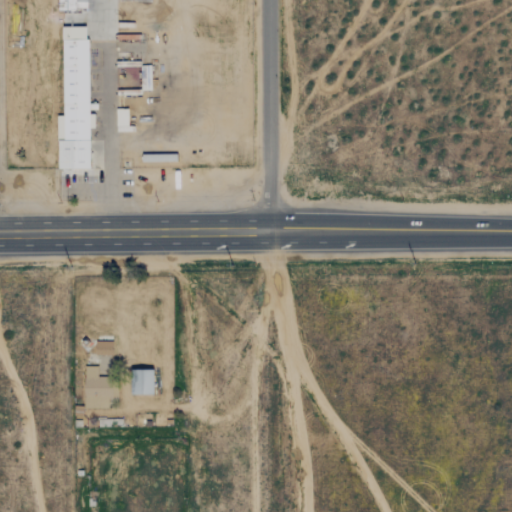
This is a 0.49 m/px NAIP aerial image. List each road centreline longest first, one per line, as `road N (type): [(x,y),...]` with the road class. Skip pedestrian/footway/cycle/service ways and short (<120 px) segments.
road 1 (track): [(300,511),(268,233)]
road 2 (primary): [(268,233),(0,233)]
road 3 (primary): [(511,233),(268,233)]
road 4 (residential): [(268,233),(269,0)]
